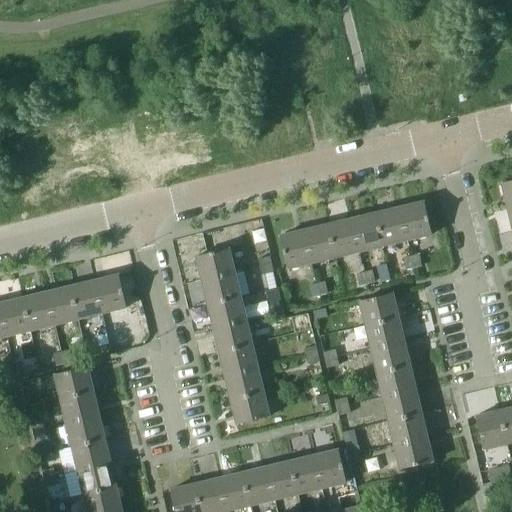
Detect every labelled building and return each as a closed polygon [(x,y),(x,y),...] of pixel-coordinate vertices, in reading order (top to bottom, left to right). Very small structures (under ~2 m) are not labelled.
[(511,181),(500,184),(506,209),(511,207),(511,181)] [(423,202),(399,208),(407,241),(431,236),(423,202)] [(399,208),(375,214),(383,247),(407,241),(399,208)] [(375,214),(352,219),(359,253),(383,247),(375,214)] [(352,219),(328,225),(336,258),(359,253),(352,219)] [(328,225),(304,231),(312,264),(336,258),(328,225)] [(286,270),(312,264),(304,231),(278,237),(286,270)] [(228,249),(195,257),(201,282),(234,274),(228,249)] [(418,255),(410,257),(413,269),(421,267),(418,255)] [(405,271),(413,269),(410,257),(402,259),(405,271)] [(257,260),(259,268),(271,265),(269,258),(257,260)] [(271,265),(259,268),(261,276),(272,273),(271,265)] [(385,265),(375,267),(379,284),(389,281),(385,265)] [(286,270),(277,272),(281,286),(289,285),(286,270)] [(371,271),(364,273),(367,285),(374,283),(371,271)] [(367,285),(364,273),(356,275),(359,287),(367,285)] [(234,274),(201,282),(206,306),(240,298),(234,274)] [(117,276),(93,282),(101,315),(125,309),(117,276)] [(93,282),(70,287),(78,320),(101,315),(93,282)] [(324,283),(316,285),(319,296),(327,294),(324,283)] [(319,296),(316,285),(308,287),(311,298),(319,296)] [(70,287),(46,293),(54,326),(78,320),(70,287)] [(46,293),(22,299),(30,332),(54,326),(46,293)] [(358,302),(364,326),(397,318),(391,294),(358,302)] [(240,298),(206,306),(212,329),(245,321),(240,298)] [(22,299),(0,303),(0,314),(6,338),(30,332),(22,299)] [(269,307),(271,315),(282,312),(280,305),(269,307)] [(312,313),(314,321),(326,318),(324,310),(312,313)] [(282,312),(271,315),(272,323),(284,320),(282,312)] [(397,318),(364,326),(370,350),(403,342),(397,318)] [(245,321),(212,329),(218,353),(251,345),(245,321)] [(112,328),(105,330),(108,342),(115,340),(112,328)] [(100,344),(108,342),(105,330),(97,332),(100,344)] [(403,342),(370,350),(376,374),(409,367),(403,342)] [(251,345),(218,353),(224,377),(257,369),(251,345)] [(303,350),(305,357),(317,355),(315,347),(303,350)] [(68,351),(60,353),(63,365),(70,363),(68,351)] [(334,351),(322,354),(324,361),(336,358),(334,351)] [(55,367),(63,365),(60,353),(52,355),(55,367)] [(317,355),(305,357),(307,365),(318,363),(317,355)] [(336,358),(324,361),(326,369),(338,366),(336,358)] [(20,363),(12,365),(15,376),(23,374),(20,363)] [(7,378),(11,377),(15,376),(12,365),(4,366),(7,378)] [(409,367),(376,374),(381,398),(414,390),(409,367)] [(53,375),(59,399),(92,391),(86,368),(53,375)] [(257,369),(224,377),(229,401),(263,393),(257,369)] [(414,390),(381,398),(387,422),(420,415),(414,390)] [(92,391),(59,399),(65,423),(98,415),(92,391)] [(263,393),(229,401),(235,426),(268,418),(263,393)] [(328,403),(326,395),(315,398),(317,406),(328,403)] [(334,401),(336,409),(347,406),(346,399),(334,401)] [(347,406),(336,409),(338,417),(349,414),(347,406)] [(511,408),(499,411),(507,445),(511,443),(511,408)] [(482,450),(507,445),(499,411),(474,417),(482,450)] [(98,415),(65,423),(70,447),(103,439),(98,415)] [(420,415),(387,422),(393,446),(426,438),(420,415)] [(30,424),(31,431),(43,428),(41,421),(30,424)] [(43,428),(31,431),(33,439),(45,437),(43,428)] [(426,438),(393,446),(399,470),(432,462),(426,438)] [(103,439),(70,447),(76,471),(109,463),(103,439)] [(345,449),(347,457),(359,454),(357,446),(345,449)] [(337,450),(313,456),(321,489),(345,483),(337,450)] [(359,454),(347,457),(349,464),(361,462),(359,454)] [(313,456),(290,462),(298,495),(321,489),(313,456)] [(290,462),(265,468),(273,501),(298,495),(290,462)] [(109,463),(76,471),(82,495),(115,487),(109,463)] [(265,468),(242,473),(249,506),(273,501),(265,468)] [(53,469),(41,472),(43,479),(54,476),(53,469)] [(487,472),(490,484),(498,482),(495,470),(487,472)] [(242,473),(217,479),(224,511),(225,511),(249,506),(242,473)] [(54,476),(43,479),(45,487),(56,484),(54,476)] [(224,511),(217,479),(193,485),(199,511),(224,511)] [(199,511),(193,485),(169,491),(174,511),(199,511)] [(115,487),(82,495),(86,511),(115,511),(121,511),(115,487)]
